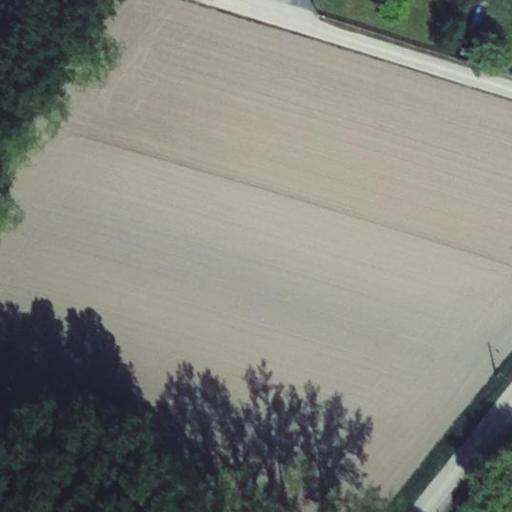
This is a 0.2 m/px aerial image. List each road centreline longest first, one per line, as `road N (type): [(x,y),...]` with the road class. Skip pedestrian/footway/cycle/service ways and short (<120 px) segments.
road 1 (residential): [(511,89),(222,0)]
road 2 (residential): [(511,397),(420,511)]
